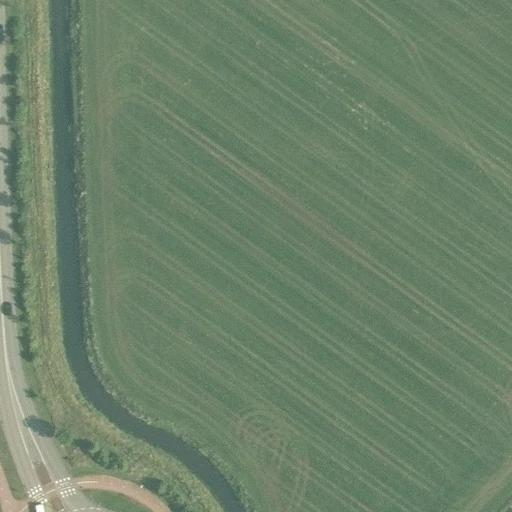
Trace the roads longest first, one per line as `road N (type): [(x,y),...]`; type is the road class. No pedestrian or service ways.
road 1 (tertiary): [(80,511),(5,376)]
road 2 (tertiary): [(5,376),(43,511)]
